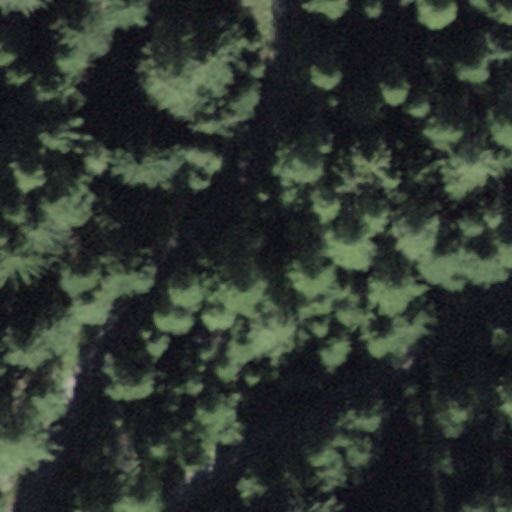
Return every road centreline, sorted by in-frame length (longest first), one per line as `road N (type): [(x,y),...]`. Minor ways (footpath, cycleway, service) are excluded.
road 1 (track): [(31,511),(95,353),(187,211),(250,138),(268,98),(285,0)]
road 2 (track): [(511,293),(353,395),(206,464),(158,511)]
